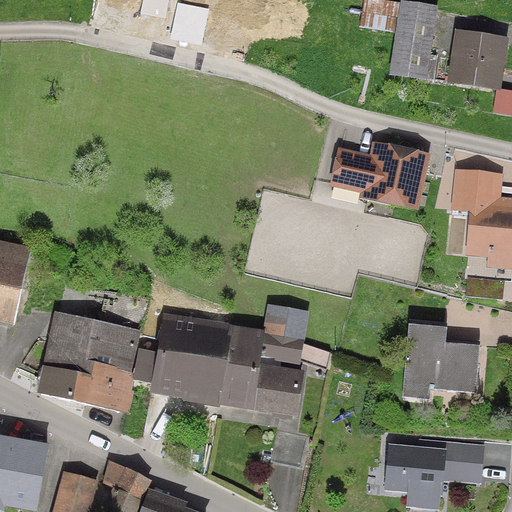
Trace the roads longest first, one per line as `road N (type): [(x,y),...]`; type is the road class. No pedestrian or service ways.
road 1 (residential): [(0,37),(89,41),(243,78),(360,121),(511,152)]
road 2 (tertiary): [(241,511),(0,390)]
